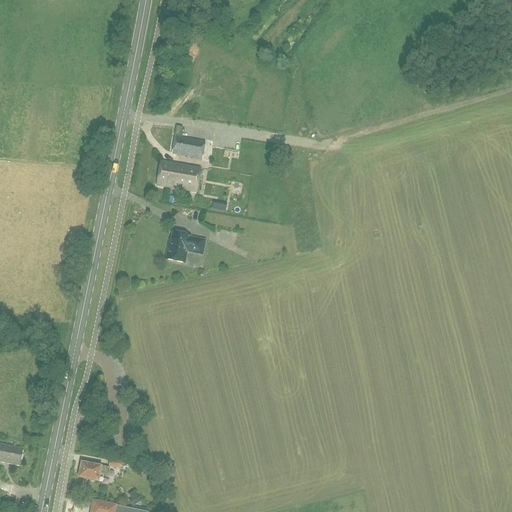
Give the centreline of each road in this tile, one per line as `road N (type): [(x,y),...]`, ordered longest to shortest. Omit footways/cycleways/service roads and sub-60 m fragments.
road 1 (primary): [(41,511),(145,0)]
road 2 (track): [(319,145),(511,89)]
